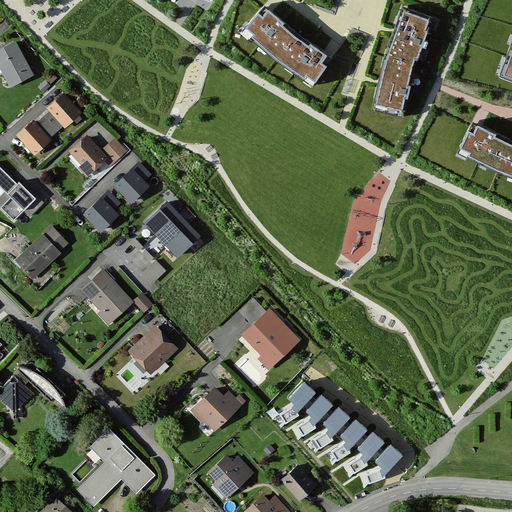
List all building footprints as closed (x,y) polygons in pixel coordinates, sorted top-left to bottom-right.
[(296,34),(266,8),(245,31),(278,63),(312,86),(331,60),(296,34)] [(430,20),(403,9),(385,58),(375,107),(402,112),(405,99),(408,100),(411,89),(409,88),(415,59),(418,60),(428,34),(425,32),(430,20)] [(15,41),(0,48),(0,68),(9,88),(32,76),(15,41)] [(511,41),(499,76),(511,80),(511,41)] [(66,129),(83,113),(64,92),(47,108),(50,111),(63,126),(66,129)] [(50,111),(37,122),(51,137),(63,126),(50,111)] [(37,122),(35,120),(17,136),(36,156),(53,140),(51,137),(37,122)] [(473,123),(458,153),(498,171),(511,176),(511,141),(473,123)] [(102,152),(87,136),(70,152),(83,165),(81,168),(87,175),(103,159),(109,166),(125,151),(114,139),(102,152)] [(151,176),(139,163),(115,185),(131,203),(151,185),(146,181),(151,176)] [(17,185),(0,168),(0,186),(5,191),(0,196),(0,207),(14,221),(35,199),(19,184),(17,185)] [(121,204),(108,191),(84,213),(100,231),(120,213),(115,209),(121,204)] [(198,236),(166,202),(146,221),(178,255),(198,236)] [(51,227),(15,261),(33,279),(68,244),(51,227)] [(142,247),(135,239),(131,243),(138,251),(142,247)] [(153,258),(146,250),(142,253),(149,261),(153,258)] [(155,261),(144,272),(154,282),(165,271),(155,261)] [(132,301),(104,270),(91,282),(101,292),(92,301),(110,321),(132,301)] [(142,294),(134,301),(144,312),(152,305),(147,300),(142,294)] [(269,307),(242,334),(261,353),(257,357),(269,369),(300,338),(269,307)] [(157,326),(130,351),(150,373),(177,348),(157,326)] [(70,398),(25,359),(0,388),(0,396),(16,410),(34,389),(60,411),(70,398)] [(316,393),(304,381),(289,398),(302,409),(316,393)] [(223,397),(214,389),(192,410),(214,432),(241,405),(228,392),(223,397)] [(334,406),(321,394),(306,410),(319,422),(334,406)] [(350,419),(337,407),(323,424),(336,435),(350,419)] [(368,432),(355,420),(340,436),(353,448),(368,432)] [(155,475),(109,430),(91,447),(106,461),(77,489),(94,506),(122,478),(137,493),(155,475)] [(385,444),(372,432),(358,448),(371,460),(385,444)] [(274,450),(270,445),(264,450),(268,455),(274,450)] [(402,457),(389,445),(375,461),(387,473),(402,457)] [(232,457),(225,450),(205,469),(215,479),(212,481),(227,497),(255,470),(238,451),(232,457)] [(298,466),(282,478),(299,499),(315,486),(298,466)] [(261,491),(241,510),(242,511),(285,511),(289,509),(274,492),(268,498),(261,491)] [(72,511),(54,497),(41,511),(72,511)]
